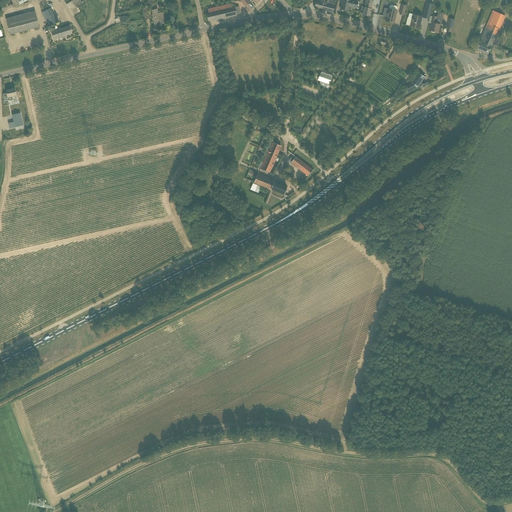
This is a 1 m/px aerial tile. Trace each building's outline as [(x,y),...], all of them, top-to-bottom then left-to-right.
[(318,0),(318,1),(316,1),(314,8),(333,13),(336,2),(328,0),(318,0)] [(351,8),(356,9),(357,2),(350,0),(342,0),(340,9),(342,10),(343,10),(348,11),(349,5),(352,6),(351,8)] [(363,11),(362,15),(369,16),(373,1),(369,0),(365,0),(364,7),(362,7),(361,10),(363,11)] [(429,20),(433,5),(427,3),(423,19),(429,20)] [(208,22),(237,15),(235,7),(232,8),(231,4),(215,8),(216,11),(206,14),(208,22)] [(389,9),(386,20),(395,22),(397,11),(398,8),(397,6),(392,5),(390,6),(390,9),(389,9)] [(51,26),(58,23),(50,8),(44,12),(51,26)] [(152,15),(154,25),(161,23),(161,24),(166,23),(164,12),(159,13),(157,9),(151,10),(152,15)] [(493,11),(480,41),(481,41),(478,50),(488,54),(505,16),(493,11)] [(39,27),(38,22),(36,15),(22,19),(21,16),(16,18),(17,20),(7,23),(10,35),(39,27)] [(413,19),(411,26),(419,28),(422,17),(413,15),(412,19),(413,19)] [(433,16),(432,24),(431,27),(432,27),(431,31),(438,33),(440,25),(442,18),(437,17),(433,16)] [(51,32),(54,40),(64,37),(64,36),(72,33),(70,26),(51,32)] [(321,74),(320,74),(318,80),(329,84),(332,77),(331,77),(332,73),(322,70),(321,74)] [(426,77),(419,72),(412,82),(413,83),(405,87),(407,90),(404,91),(406,94),(419,87),(420,86),(421,86),(423,84),(422,83),(426,77)] [(4,98),(12,97),(13,103),(17,102),(16,96),(15,89),(6,91),(7,94),(3,94),(4,98)] [(22,122),(20,113),(13,115),(14,124),(15,127),(23,126),(22,122)] [(269,149),(260,168),(260,169),(269,173),(281,146),(273,143),(270,150),(269,149)] [(295,157),(291,163),(308,176),(313,170),(295,157)] [(254,183),(271,190),(274,182),(257,175),(254,183)] [(304,181),(301,178),(296,185),(299,187),(304,181)] [(275,183),(274,182),(271,190),(272,190),(284,195),(287,188),(275,183)]
